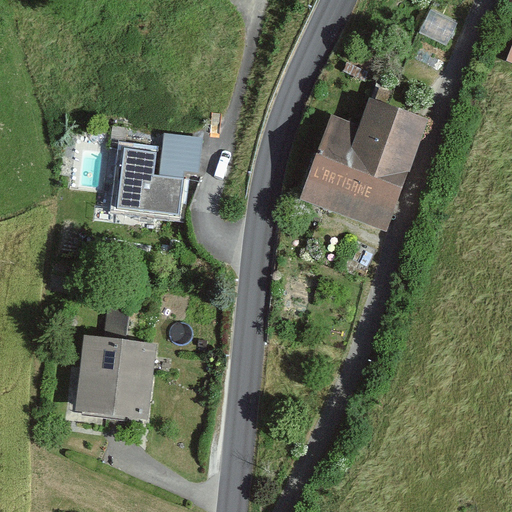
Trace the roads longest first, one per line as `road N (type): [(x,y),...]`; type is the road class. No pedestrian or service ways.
road 1 (secondary): [(335,0),(266,168),(231,511)]
road 2 (unknown): [(441,103),(360,292),(232,506)]
